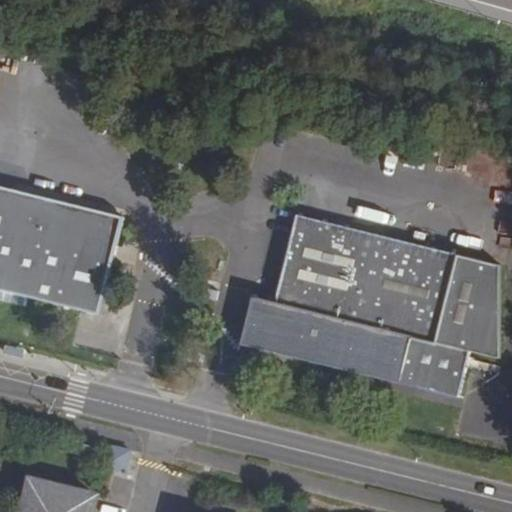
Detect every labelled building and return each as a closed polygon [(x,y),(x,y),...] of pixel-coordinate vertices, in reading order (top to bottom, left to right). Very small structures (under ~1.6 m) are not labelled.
[(0,287),(103,312),(127,216),(0,184),(0,287)] [(472,349),(502,357),(502,267),(300,217),(279,302),(260,297),(249,342),(461,394),(472,349)] [(81,442),(62,437),(60,446),(79,450),(81,442)] [(107,467),(130,472),(136,448),(112,443),(107,467)] [(71,511),(78,489),(5,471),(0,491),(0,511),(71,511)]
